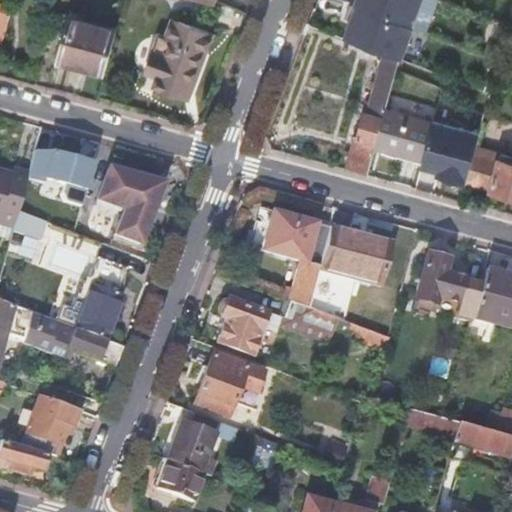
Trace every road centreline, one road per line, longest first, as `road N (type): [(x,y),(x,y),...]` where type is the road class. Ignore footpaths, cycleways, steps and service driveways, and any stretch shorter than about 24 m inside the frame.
road 1 (unclassified): [(88,511),(225,158)]
road 2 (unclassified): [(225,158),(511,236)]
road 3 (unclassified): [(0,97),(225,158)]
road 4 (unclassified): [(225,158),(282,0)]
